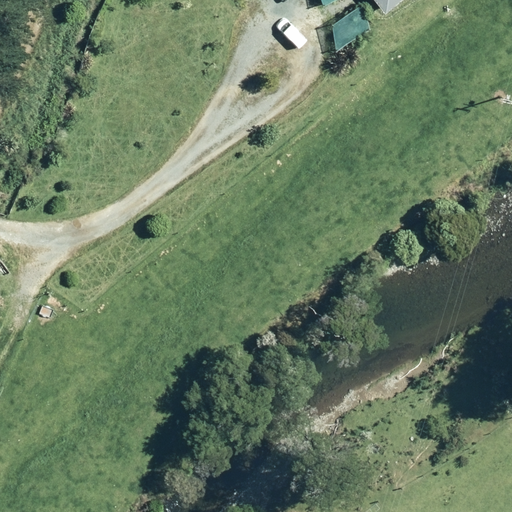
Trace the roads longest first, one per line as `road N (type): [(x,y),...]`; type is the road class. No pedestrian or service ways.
road 1 (track): [(0,376),(22,314),(69,238),(181,169),(252,108),(280,71),(289,24)]
road 2 (unclassified): [(44,0),(23,78),(0,116)]
